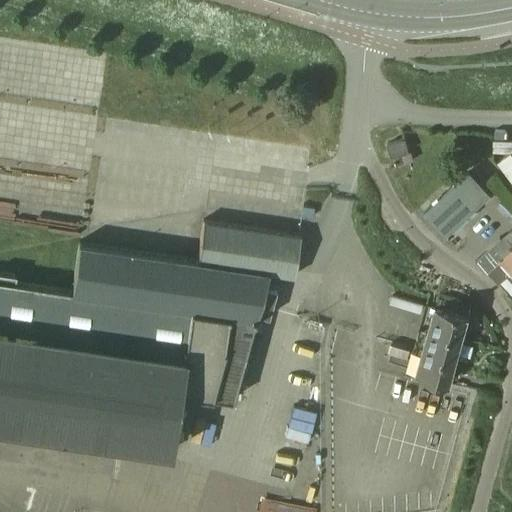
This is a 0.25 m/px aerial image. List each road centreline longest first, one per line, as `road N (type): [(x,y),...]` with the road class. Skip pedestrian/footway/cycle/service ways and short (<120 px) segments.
road 1 (unclassified): [(360,137),(412,235),(483,288),(511,334)]
road 2 (unclassified): [(362,96),(394,113),(511,120)]
road 3 (tertiary): [(364,13),(442,18),(511,7)]
road 4 (unclassified): [(511,377),(476,511)]
